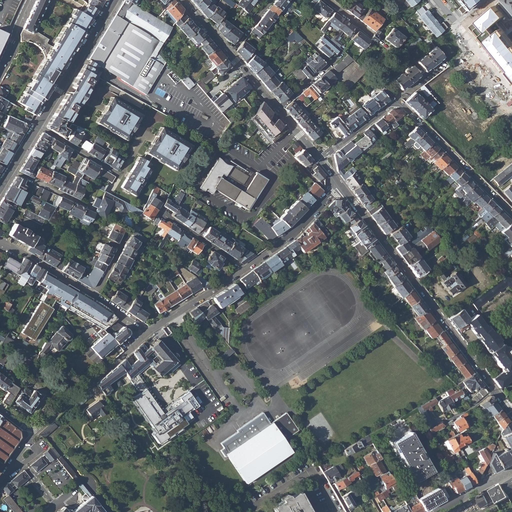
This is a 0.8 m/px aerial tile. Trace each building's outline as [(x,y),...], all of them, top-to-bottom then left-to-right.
[(24,109),(32,113),(34,114),(98,11),(87,4),(85,1),(82,0),(76,0),(75,5),(82,10),(81,13),(75,9),(72,15),(70,19),(66,24),(52,47),(46,43),(49,39),(34,30),(48,0),(36,0),(20,34),(21,42),(29,43),(36,45),(40,49),(42,51),(43,54),(45,59),(45,60),(28,87),(25,93),(22,97),(19,102),(26,106),(24,109)] [(89,0),(87,4),(98,11),(104,0),(89,0)] [(145,94),(165,62),(162,59),(157,53),(172,27),(135,6),(125,0),(123,0),(94,48),(106,55),(109,57),(112,59),(111,61),(121,80),(145,94)] [(172,0),(158,0),(162,4),(161,5),(164,10),(166,9),(172,0)] [(182,9),(174,0),(172,0),(166,9),(167,11),(166,11),(167,12),(175,21),(182,9)] [(198,0),(195,5),(201,11),(209,1),(207,0),(198,0)] [(256,0),(240,0),(237,5),(243,9),(246,12),(248,13),(254,5),(253,4),(256,0)] [(286,0),(275,0),(268,10),(276,16),(280,11),(281,13),(284,12),(286,9),(288,9),(292,4),(288,1),(286,0)] [(319,14),(324,18),(331,10),(318,0),(309,12),(305,17),(308,20),(313,15),(319,14)] [(312,0),(306,9),(309,12),(318,0),(317,0),(312,0)] [(352,0),(346,9),(361,21),(364,17),(357,11),(362,5),(355,0),(352,0)] [(465,11),(477,0),(456,0),(461,6),(465,11)] [(201,11),(207,18),(208,17),(215,7),(212,5),(212,4),(209,1),(201,11)] [(504,16),(495,5),(471,26),(488,46),(505,32),(497,22),(504,16)] [(229,6),(224,13),(221,18),(223,19),(232,7),(229,6)] [(461,14),(465,11),(461,6),(457,9),(461,14)] [(215,7),(208,17),(214,22),(216,23),(213,26),(216,29),(223,19),(221,18),(224,13),(216,7),(215,7)] [(425,11),(421,7),(416,11),(420,16),(419,17),(435,37),(446,27),(442,22),(438,25),(426,10),(425,11)] [(361,21),(374,31),(382,20),(383,20),(374,13),(375,11),(371,8),(364,17),(361,21)] [(189,17),(182,9),(175,21),(174,23),(188,38),(189,37),(191,35),(197,30),(188,19),(189,17)] [(239,14),(249,22),(253,17),(248,13),(246,12),(243,9),(239,14)] [(272,21),(272,22),(277,17),(276,16),(268,10),(264,15),(272,21)] [(174,24),(174,23),(175,21),(167,12),(165,13),(174,24)] [(337,31),(345,21),(334,13),(320,30),(323,33),(329,25),(337,31)] [(266,29),(272,21),(264,15),(254,28),(262,34),(266,29)] [(199,28),(189,17),(188,19),(197,30),(199,28)] [(216,29),(222,36),(231,25),(223,19),(216,29)] [(384,22),(382,20),(374,31),(376,32),(376,33),(379,28),(384,22)] [(268,31),(274,24),(272,22),(272,21),(266,29),(268,31)] [(330,40),(338,47),(341,44),(338,42),(336,40),(341,34),(342,32),(349,38),(356,30),(345,21),(337,31),(330,40)] [(222,36),(232,43),(241,31),(240,30),(239,31),(231,25),(222,36)] [(209,40),(199,28),(197,30),(191,35),(197,43),(199,41),(203,45),(209,40)] [(254,28),(251,32),(258,38),(262,34),(254,28)] [(370,41),(368,43),(372,46),(373,45),(374,46),(375,43),(382,34),(380,32),(381,30),(379,28),(376,33),(376,32),(370,40),(370,41)] [(384,39),(395,48),(404,37),(392,28),(384,39)] [(290,42),(297,34),(293,30),(289,35),(286,38),(290,42)] [(351,40),(363,50),(368,43),(370,41),(370,40),(369,40),(358,32),(351,40)] [(492,52),(510,38),(505,32),(488,46),(492,52)] [(330,40),(324,34),(319,39),(324,43),(319,49),(329,58),(332,54),(331,53),(333,51),(336,54),(341,49),(338,47),(330,40)] [(406,48),(409,50),(420,40),(417,37),(406,48)] [(424,40),(428,45),(432,43),(427,37),(424,40)] [(296,44),(298,47),(305,41),(302,38),(296,44)] [(511,40),(510,38),(492,52),(511,76),(511,40)] [(216,48),(209,40),(203,45),(201,46),(200,47),(207,56),(210,53),(216,48)] [(235,51),(246,64),(249,60),(247,58),(253,49),(243,42),(235,51)] [(416,61),(424,72),(443,57),(435,47),(427,53),(429,54),(425,57),(424,55),(416,61)] [(106,55),(94,48),(91,53),(87,59),(97,66),(110,73),(121,80),(111,61),(112,59),(109,57),(106,55)] [(224,58),(216,48),(210,53),(207,56),(204,58),(206,60),(208,58),(212,62),(211,64),(214,68),(224,58)] [(246,64),(254,73),(263,62),(259,59),(254,53),(249,60),(246,64)] [(313,57),(310,59),(311,61),(307,64),(314,73),(325,64),(317,55),(316,56),(314,58),(313,57)] [(347,55),(333,67),(338,73),(353,60),(352,59),(347,55)] [(228,62),(224,58),(214,68),(199,80),(204,85),(213,77),(213,76),(217,73),(219,75),(221,75),(222,74),(231,66),(228,62)] [(67,93),(53,116),(63,120),(68,122),(75,111),(74,110),(76,106),(77,107),(90,87),(89,86),(92,82),(93,83),(97,76),(94,74),(97,66),(87,59),(72,83),(74,84),(68,94),(67,93)] [(262,82),(271,75),(273,73),(278,69),(277,68),(272,72),(270,69),(272,67),(272,65),(267,59),(263,62),(254,73),(262,82)] [(380,73),(383,76),(394,65),(391,62),(380,73)] [(393,79),(401,90),(420,75),(412,64),(404,70),(405,72),(401,75),(400,73),(393,79)] [(306,76),(307,78),(312,74),(306,66),(301,70),(306,76)] [(341,85),(346,91),(357,80),(366,71),(360,66),(341,85)] [(300,81),(306,76),(301,70),(298,67),(292,72),(300,81)] [(320,77),(327,86),(336,79),(329,70),(320,77)] [(279,80),(277,82),(271,75),(262,82),(270,91),(280,82),(281,81),(279,80)] [(179,79),(188,90),(191,87),(182,77),(179,79)] [(241,77),(222,94),(228,101),(231,104),(250,88),(241,77)] [(320,77),(312,84),(319,92),(319,93),(327,86),(320,77)] [(209,90),(204,85),(199,80),(196,83),(205,94),(209,90)] [(270,91),(279,102),(290,93),(280,82),(270,91)] [(310,86),(317,94),(319,92),(312,84),(310,86)] [(427,96),(430,94),(429,93),(430,92),(424,85),(420,88),(427,96)] [(308,94),(314,100),(316,98),(319,96),(317,94),(310,86),(299,95),(302,99),(308,94)] [(371,98),(378,108),(394,95),(385,88),(376,95),(375,93),(370,97),(371,98)] [(146,103),(141,101),(122,90),(118,96),(142,109),(146,103)] [(405,102),(422,118),(431,109),(424,102),(423,104),(420,101),(421,99),(414,93),(405,102)] [(226,103),(228,101),(222,94),(216,99),(225,108),(228,106),(226,103)] [(96,122),(125,141),(141,115),(111,96),(96,122)] [(296,98),(305,108),(306,107),(302,102),(297,97),(296,98)] [(363,108),(361,110),(366,117),(378,108),(371,98),(367,101),(366,101),(364,103),(364,104),(361,106),(363,108)] [(5,114),(11,103),(7,101),(4,107),(1,105),(0,107),(3,109),(1,112),(2,112),(5,114)] [(272,113),(262,101),(241,130),(248,138),(255,130),(268,146),(286,130),(277,118),(272,123),(268,119),(272,113)] [(301,112),(299,110),(297,108),(292,102),(284,108),(293,118),(301,112)] [(350,115),(357,124),(365,117),(366,117),(361,110),(359,108),(350,115)] [(307,112),(305,113),(303,115),(302,113),(303,112),(302,110),(301,112),(293,118),(298,124),(306,118),(308,116),(310,114),(309,112),(308,113),(307,112)] [(391,110),(388,113),(388,114),(394,120),(396,122),(399,120),(397,119),(403,114),(399,110),(391,110)] [(5,114),(2,112),(0,115),(0,118),(4,121),(6,120),(8,115),(5,114)] [(336,117),(347,131),(357,124),(350,115),(344,120),(339,114),(336,117)] [(384,116),(380,119),(386,126),(389,124),(394,120),(388,114),(384,116)] [(28,124),(8,115),(6,120),(6,121),(3,128),(5,130),(13,133),(21,136),(24,132),(28,124)] [(61,123),(63,120),(53,116),(46,126),(47,128),(62,137),(67,129),(62,126),(61,123)] [(312,125),(310,123),(306,118),(298,124),(306,133),(314,126),(318,122),(322,118),(320,117),(312,125)] [(335,125),(343,135),(347,131),(336,117),(328,123),(332,128),(335,125)] [(386,127),(386,126),(380,119),(374,123),(382,133),(384,132),(382,130),(386,127)] [(67,129),(73,132),(77,126),(71,123),(67,129)] [(75,145),(81,135),(78,134),(79,132),(80,132),(82,128),(77,126),(73,132),(68,141),(75,145)] [(306,133),(312,140),(320,133),(314,126),(306,133)] [(361,133),(364,136),(369,143),(374,139),(370,133),(374,130),(373,129),(374,128),(372,126),(371,127),(370,126),(361,133)] [(145,153),(175,171),(190,145),(161,127),(145,153)] [(407,148),(414,142),(422,133),(416,127),(407,136),(409,139),(405,143),(405,146),(407,148)] [(13,133),(5,130),(1,137),(5,139),(8,135),(10,137),(13,133)] [(43,132),(32,149),(41,153),(47,156),(48,154),(43,151),(47,145),(59,152),(64,145),(43,132)] [(17,144),(21,136),(13,133),(10,137),(8,135),(5,139),(17,144)] [(409,150),(414,146),(416,143),(423,150),(431,142),(422,133),(414,142),(407,148),(407,149),(409,150)] [(364,136),(353,144),(359,152),(366,146),(368,149),(377,142),(374,139),(369,143),(364,136)] [(97,137),(92,144),(88,151),(87,152),(99,159),(105,150),(100,147),(95,144),(96,143),(101,146),(104,141),(97,137)] [(11,153),(17,144),(5,139),(1,147),(2,148),(11,153)] [(81,147),(88,151),(92,144),(85,140),(81,147)] [(293,150),(295,153),(298,151),(302,148),(296,141),(290,146),(294,149),(293,150)] [(351,141),(339,150),(347,161),(359,152),(353,144),(351,141)] [(425,160),(427,158),(437,148),(431,142),(423,150),(421,152),(419,154),(425,160)] [(419,151),(421,152),(423,150),(416,143),(414,146),(419,151)] [(71,149),(64,145),(59,152),(58,154),(66,159),(71,149)] [(104,160),(111,164),(116,155),(118,150),(110,145),(109,146),(112,148),(104,160)] [(0,161),(4,164),(11,153),(2,148),(0,152),(0,151),(0,161)] [(429,160),(430,158),(432,157),(434,160),(442,153),(437,148),(427,158),(429,160)] [(32,149),(28,156),(37,160),(40,155),(41,153),(32,149)] [(294,157),(306,169),(314,162),(303,149),(299,152),(294,157)] [(339,170),(348,163),(347,161),(339,150),(333,154),(337,171),(338,169),(339,170)] [(48,152),(48,154),(47,156),(44,161),(52,164),(54,162),(49,159),(51,153),(48,152)] [(440,169),(440,168),(449,160),(442,153),(434,160),(433,161),(432,162),(440,169)] [(123,159),(116,155),(111,164),(109,165),(116,170),(123,159)] [(34,178),(35,177),(35,175),(31,173),(29,172),(34,165),(37,160),(28,156),(19,171),(34,178)] [(80,164),(77,170),(74,175),(80,178),(82,175),(83,173),(92,178),(99,166),(84,157),(80,164)] [(138,157),(135,161),(147,168),(150,164),(138,157)] [(215,189),(247,209),(266,179),(257,173),(256,175),(247,169),(244,174),(234,167),(234,168),(226,164),(218,158),(207,175),(214,179),(210,186),(213,188),(215,189)] [(447,175),(456,167),(449,160),(440,168),(447,175)] [(72,167),(77,170),(80,164),(75,161),(72,167)] [(147,169),(147,168),(135,161),(135,162),(136,163),(129,174),(128,173),(125,177),(126,178),(121,187),(124,189),(122,191),(128,194),(128,192),(136,196),(139,191),(138,191),(142,185),(141,185),(143,181),(144,182),(147,176),(148,176),(151,172),(147,169)] [(324,174),(314,162),(306,169),(323,186),(324,174)] [(511,162),(492,178),(498,185),(511,174),(511,162)] [(35,177),(47,183),(53,171),(54,168),(56,166),(52,164),(48,171),(40,166),(35,175),(35,177)] [(66,171),(67,171),(74,175),(77,170),(72,167),(69,166),(66,171)] [(447,175),(453,180),(461,172),(456,167),(447,175)] [(107,180),(108,181),(112,183),(115,176),(102,168),(98,175),(107,181),(107,180)] [(52,185),(59,188),(64,176),(53,171),(47,183),(52,185)] [(58,190),(71,196),(77,184),(80,178),(74,175),(67,171),(64,176),(59,188),(58,190)] [(344,180),(352,191),(353,190),(361,184),(363,182),(355,172),(349,176),(344,180)] [(453,180),(458,186),(467,177),(463,174),(461,172),(453,180)] [(207,175),(199,188),(204,191),(206,188),(208,189),(207,191),(212,194),(215,189),(213,188),(210,186),(214,179),(207,175)] [(16,176),(11,185),(22,191),(25,185),(22,184),(25,180),(16,176)] [(474,184),(467,177),(458,186),(455,189),(452,191),(459,198),(461,196),(463,194),(465,193),(467,190),(474,184)] [(79,199),(84,188),(83,187),(86,181),(85,181),(80,178),(77,184),(71,196),(79,199)] [(314,183),(309,188),(310,189),(306,193),(314,200),(322,191),(314,183)] [(354,193),(357,198),(366,192),(361,184),(353,190),(355,193),(354,193)] [(463,194),(461,196),(464,199),(462,201),(466,205),(470,201),(481,191),(474,184),(467,190),(465,193),(463,194)] [(11,185),(3,198),(16,204),(18,205),(24,195),(26,192),(22,191),(11,185)] [(503,191),(511,202),(511,188),(510,186),(503,191)] [(357,198),(367,211),(374,206),(370,201),(372,199),(369,196),(376,190),(374,187),(366,192),(357,198)] [(41,195),(39,199),(41,200),(45,202),(50,192),(43,189),(41,195)] [(166,207),(174,212),(177,206),(185,192),(181,189),(173,202),(167,199),(163,206),(166,208),(166,207)] [(296,200),(297,202),(305,209),(314,200),(306,193),(305,192),(304,191),(302,189),(293,198),(296,200)] [(101,200),(98,207),(98,208),(95,213),(95,214),(99,216),(102,217),(103,218),(109,206),(113,204),(118,207),(121,213),(128,210),(139,216),(141,213),(142,211),(106,192),(105,191),(101,200)] [(474,202),(480,207),(488,199),(481,191),(470,201),(473,204),(474,202)] [(146,203),(148,204),(153,197),(155,199),(157,196),(152,193),(146,203)] [(39,199),(30,195),(29,197),(28,200),(38,205),(41,200),(39,199)] [(57,206),(68,211),(72,202),(61,197),(58,204),(57,206)] [(95,197),(91,205),(98,208),(98,207),(101,200),(95,197)] [(161,203),(155,199),(153,197),(148,204),(157,210),(161,203)] [(0,221),(4,224),(16,204),(3,198),(0,202),(0,221)] [(484,213),(492,205),(493,203),(488,199),(480,207),(476,211),(476,212),(478,214),(479,213),(481,215),(484,213)] [(279,218),(280,219),(288,227),(305,209),(297,202),(296,200),(291,206),(290,205),(284,212),(285,212),(279,218)] [(332,210),(337,215),(346,209),(342,203),(342,201),(333,200),(327,207),(330,212),(332,210)] [(46,202),(39,216),(45,220),(49,222),(52,216),(56,207),(46,202)] [(80,219),(81,218),(85,209),(73,203),(69,213),(80,219)] [(145,208),(141,213),(151,219),(157,210),(148,204),(146,208),(145,208)] [(367,211),(377,225),(388,217),(378,204),(374,206),(367,211)] [(481,215),(486,220),(499,209),(495,205),(494,207),(492,205),(484,213),(481,215)] [(172,216),(182,222),(188,213),(177,206),(174,212),(172,214),(172,216)] [(337,215),(342,222),(347,219),(352,215),(351,215),(346,208),(346,209),(337,215)] [(95,213),(85,209),(81,218),(90,222),(92,219),(95,214),(95,213)] [(182,222),(187,226),(194,216),(196,213),(191,209),(188,213),(182,222)] [(499,209),(486,220),(484,222),(489,229),(494,225),(495,224),(497,222),(501,219),(505,215),(499,209)] [(39,216),(26,210),(24,214),(22,215),(42,226),(45,220),(39,216)] [(345,226),(347,228),(348,227),(358,220),(353,214),(351,215),(352,215),(347,219),(349,222),(345,226)] [(503,228),(506,225),(511,221),(505,215),(501,219),(497,222),(495,224),(494,225),(499,231),(503,228)] [(187,226),(201,235),(204,231),(207,226),(204,224),(205,223),(198,218),(198,219),(194,216),(187,226)] [(394,226),(388,217),(377,225),(384,233),(394,226)] [(261,218),(257,221),(254,225),(269,241),(276,235),(270,227),(261,218)] [(280,219),(270,227),(276,235),(287,227),(288,227),(280,219)] [(312,223),(323,237),(327,234),(316,219),(312,223)] [(349,232),(352,236),(354,235),(363,228),(358,220),(348,227),(350,229),(351,230),(349,232)] [(161,235),(164,237),(167,233),(172,224),(168,222),(167,222),(165,224),(160,221),(157,225),(162,229),(162,230),(164,231),(161,235)] [(390,234),(398,245),(405,240),(409,237),(403,229),(410,224),(408,221),(390,234)] [(511,222),(511,221),(506,225),(503,228),(499,231),(505,236),(503,239),(511,247),(511,248),(511,222)] [(299,248),(303,252),(320,240),(322,243),(326,240),(323,237),(312,223),(304,231),(307,233),(308,234),(307,236),(305,237),(303,236),(302,235),(302,233),(297,239),(294,240),(299,248)] [(400,255),(407,265),(418,257),(417,257),(443,237),(441,234),(439,232),(431,230),(431,229),(430,228),(426,223),(409,237),(405,240),(410,247),(400,255)] [(8,235),(29,247),(33,240),(35,236),(28,232),(28,231),(22,228),(22,229),(14,224),(8,235)] [(114,224),(111,229),(121,235),(124,230),(114,224)] [(182,231),(172,224),(167,233),(169,234),(176,239),(182,231)] [(107,237),(110,239),(117,243),(121,235),(111,229),(103,225),(101,228),(110,232),(107,237)] [(201,235),(211,242),(216,234),(218,232),(210,227),(206,233),(204,231),(201,235)] [(353,237),(357,242),(358,242),(368,234),(363,228),(354,235),(355,236),(353,237)] [(146,239),(136,232),(133,230),(131,233),(132,234),(134,235),(132,237),(131,236),(125,244),(134,250),(136,252),(140,254),(143,250),(142,250),(143,248),(140,246),(139,247),(137,245),(140,240),(144,243),(146,239)] [(177,241),(190,250),(197,241),(184,232),(178,240),(177,241)] [(160,249),(169,234),(167,233),(164,237),(158,247),(160,249)] [(467,239),(471,244),(478,238),(474,233),(467,239)] [(211,242),(218,247),(224,239),(216,234),(211,242)] [(375,258),(382,253),(368,234),(358,242),(357,242),(353,246),(360,255),(366,250),(364,249),(366,247),(370,252),(368,253),(373,260),(375,259),(375,258)] [(478,239),(484,245),(487,242),(482,236),(478,239)] [(98,252),(100,253),(110,258),(117,243),(110,239),(107,246),(103,244),(98,252)] [(218,247),(226,252),(231,244),(224,239),(218,247)] [(43,246),(33,240),(29,247),(26,251),(32,254),(33,252),(38,255),(43,246)] [(284,248),(290,256),(293,254),(292,253),(299,248),(294,240),(284,248)] [(394,247),(400,255),(410,247),(405,240),(398,245),(394,247)] [(203,245),(197,241),(190,250),(189,252),(191,253),(192,251),(197,254),(203,245)] [(233,242),(231,244),(226,252),(235,258),(242,248),(233,242)] [(457,246),(456,245),(454,242),(451,244),(453,246),(442,256),(444,258),(457,246)] [(132,259),(136,252),(134,250),(125,244),(121,253),(132,259)] [(38,258),(53,267),(60,255),(45,246),(38,258)] [(510,255),(511,252),(511,248),(511,247),(501,255),(505,259),(510,255)] [(274,255),(280,264),(290,256),(284,248),(274,255)] [(207,263),(218,270),(222,264),(221,264),(224,259),(214,252),(207,263)] [(100,253),(97,260),(106,264),(110,258),(100,253)] [(129,267),(132,259),(121,253),(116,263),(128,268),(131,270),(132,268),(129,267)] [(375,259),(383,270),(391,264),(382,253),(375,258),(375,259)] [(241,262),(244,264),(249,260),(240,254),(236,259),(241,262)] [(263,262),(271,272),(281,265),(280,264),(274,255),(263,262)] [(428,269),(430,271),(443,259),(441,256),(428,269)] [(407,265),(417,277),(423,272),(425,275),(429,271),(427,269),(418,257),(407,265)] [(10,269),(21,276),(17,282),(22,285),(25,281),(28,275),(24,272),(31,262),(24,258),(20,264),(8,258),(3,267),(5,268),(9,270),(10,269)] [(69,259),(66,263),(61,271),(75,279),(90,288),(94,286),(103,271),(94,267),(89,276),(87,275),(86,278),(79,274),(83,268),(69,259)] [(93,266),(94,267),(103,271),(106,264),(97,260),(93,266)] [(188,268),(194,273),(200,264),(193,260),(188,268)] [(57,268),(61,271),(66,263),(61,261),(57,268)] [(258,280),(259,281),(263,278),(271,272),(263,262),(251,271),(258,280)] [(120,285),(128,268),(116,263),(108,278),(120,285)] [(383,271),(387,277),(395,270),(391,264),(383,270),(383,271)] [(34,279),(39,282),(45,273),(46,271),(35,265),(28,275),(25,281),(31,284),(34,279)] [(387,277),(393,285),(401,278),(395,270),(387,277)] [(239,279),(246,289),(258,280),(251,271),(239,279)] [(380,276),(383,279),(387,277),(383,271),(378,274),(380,276)] [(419,280),(425,275),(423,272),(417,277),(419,280)] [(440,282),(443,287),(445,285),(448,288),(445,290),(449,295),(463,284),(454,272),(447,277),(444,273),(439,276),(442,280),(440,282)] [(45,273),(39,282),(35,288),(95,324),(91,326),(98,333),(101,337),(103,339),(108,334),(105,330),(107,328),(108,327),(115,321),(118,318),(113,314),(78,293),(45,273)] [(0,276),(0,279),(2,281),(5,283),(8,285),(10,281),(0,275),(0,276)] [(158,281),(155,284),(159,289),(164,286),(168,292),(163,295),(165,298),(177,291),(165,276),(158,281)] [(472,303),(477,310),(479,308),(478,307),(487,300),(488,301),(491,299),(490,298),(499,291),(500,292),(503,290),(502,289),(507,285),(511,287),(511,278),(507,276),(503,280),(501,278),(470,301),(472,304),(472,303)] [(186,284),(186,285),(192,294),(203,288),(199,282),(196,278),(186,284)] [(203,288),(204,291),(209,288),(213,286),(202,278),(199,282),(203,288)] [(393,286),(401,297),(402,296),(410,289),(401,278),(393,285),(393,286)] [(146,282),(133,301),(126,311),(141,321),(146,315),(137,308),(141,302),(141,301),(143,298),(140,296),(145,289),(144,289),(145,287),(147,288),(149,284),(146,282)] [(212,297),(219,308),(240,293),(233,283),(223,290),(212,297)] [(186,285),(177,291),(182,301),(192,294),(186,285)] [(402,296),(409,305),(417,299),(410,289),(402,296)] [(110,300),(126,311),(133,301),(117,290),(110,300)] [(177,291),(165,298),(171,307),(182,301),(177,291)] [(160,314),(171,307),(165,298),(154,305),(160,314)] [(409,305),(417,315),(425,309),(417,299),(409,305)] [(206,300),(198,308),(202,312),(210,304),(206,300)] [(54,308),(42,301),(22,332),(35,340),(54,308)] [(234,310),(238,315),(250,307),(246,301),(234,310)] [(380,305),(385,311),(388,309),(383,303),(380,305)] [(204,316),(215,329),(220,324),(213,315),(217,312),(211,305),(206,309),(201,313),(204,316)] [(187,313),(195,324),(204,316),(201,313),(195,308),(188,312),(187,313)] [(413,318),(422,329),(422,328),(433,320),(425,309),(417,315),(413,318)] [(447,318),(455,329),(468,319),(461,309),(447,318)] [(499,339),(492,329),(490,330),(486,324),(484,326),(475,313),(468,319),(455,329),(459,333),(469,326),(471,327),(470,328),(502,371),(492,379),(499,387),(511,377),(511,366),(511,365),(511,364),(511,342),(511,343),(511,344),(511,345),(506,350),(503,345),(502,346),(498,340),(499,339)] [(422,328),(430,339),(434,336),(441,331),(433,320),(422,328)] [(128,330),(115,321),(108,327),(109,328),(112,327),(116,332),(111,337),(117,343),(128,334),(128,330)] [(46,342),(43,348),(40,352),(44,354),(49,349),(52,348),(53,347),(54,348),(51,352),(51,354),(53,356),(70,337),(70,334),(61,326),(48,342),(47,341),(46,342)] [(439,339),(443,345),(448,341),(441,331),(434,336),(437,340),(439,339)] [(110,335),(108,334),(103,339),(101,337),(90,347),(94,352),(99,358),(117,343),(111,337),(110,335)] [(20,345),(16,342),(6,336),(5,339),(2,343),(16,351),(20,345)] [(151,351),(159,360),(154,364),(151,367),(152,369),(158,375),(157,376),(158,377),(159,377),(160,376),(159,376),(163,372),(164,373),(165,372),(164,372),(165,371),(167,372),(168,371),(170,373),(179,365),(176,361),(177,360),(176,360),(175,360),(175,359),(177,357),(175,355),(174,354),(173,353),(172,352),(171,353),(170,352),(169,353),(166,349),(166,348),(165,347),(165,348),(161,344),(162,343),(161,342),(161,343),(159,341),(159,340),(159,339),(158,340),(157,339),(156,340),(151,345),(149,346),(148,347),(151,351)] [(443,351),(447,357),(448,357),(456,351),(448,341),(443,345),(435,350),(438,354),(443,351)] [(143,357),(151,351),(148,347),(147,348),(142,343),(132,352),(138,360),(130,366),(124,359),(103,378),(96,384),(105,396),(112,391),(108,385),(124,373),(129,379),(145,365),(147,368),(150,366),(151,367),(154,364),(150,360),(147,362),(143,357)] [(34,362),(37,358),(38,356),(23,347),(19,353),(34,362)] [(103,362),(99,358),(94,352),(90,347),(84,352),(94,363),(95,362),(103,370),(107,366),(103,362)] [(221,356),(224,359),(233,351),(231,348),(221,356)] [(448,357),(456,367),(464,361),(456,351),(448,357)] [(3,352),(0,356),(0,362),(3,364),(9,355),(3,352)] [(63,368),(44,354),(40,352),(38,356),(37,358),(57,371),(59,371),(60,371),(63,368)] [(456,367),(465,378),(472,373),(464,361),(456,367)] [(436,366),(446,375),(449,373),(439,364),(436,366)] [(89,376),(92,379),(98,374),(95,371),(89,376)] [(0,387),(4,391),(4,390),(8,392),(2,402),(7,406),(18,388),(10,382),(10,381),(0,373),(0,387)] [(463,386),(467,392),(472,388),(474,391),(482,385),(472,373),(465,378),(456,385),(459,389),(463,386)] [(22,383),(27,386),(30,386),(32,383),(30,381),(25,378),(22,383)] [(14,401),(28,413),(33,407),(34,408),(35,408),(37,405),(36,403),(41,396),(34,390),(31,394),(24,389),(23,389),(21,388),(17,394),(19,395),(14,401)] [(447,396),(451,402),(461,396),(463,399),(467,397),(466,396),(463,392),(461,393),(459,390),(456,391),(456,390),(452,391),(451,388),(445,391),(447,396)] [(470,400),(473,404),(487,392),(484,388),(470,400)] [(80,398),(84,402),(92,396),(88,391),(80,398)] [(485,405),(493,400),(489,395),(479,404),(482,408),(484,406),(485,405)] [(437,403),(442,411),(453,405),(451,402),(447,396),(436,401),(437,403)] [(73,404),(76,407),(79,405),(80,406),(84,402),(80,398),(73,404)] [(416,408),(428,429),(439,423),(436,418),(431,421),(425,410),(437,403),(436,401),(434,398),(416,408)] [(159,422),(162,426),(183,412),(180,408),(177,410),(174,404),(171,399),(154,411),(157,416),(158,416),(161,419),(158,420),(159,422)] [(489,411),(492,415),(500,409),(493,400),(485,405),(489,411)] [(86,410),(92,418),(98,414),(100,417),(107,412),(98,401),(86,410)] [(492,415),(496,421),(504,415),(500,409),(492,415)] [(283,440),(297,430),(285,412),(270,423),(263,412),(236,430),(237,431),(220,443),(226,453),(225,453),(245,483),(291,451),(283,440)] [(453,423),(457,431),(466,426),(463,421),(466,420),(464,416),(463,414),(460,416),(460,417),(452,422),(453,423)] [(496,421),(502,428),(508,421),(507,420),(504,415),(496,421)] [(0,464),(3,461),(20,437),(19,431),(2,419),(0,421),(0,464)] [(44,439),(58,427),(53,421),(37,435),(44,439)] [(428,429),(430,433),(444,425),(442,421),(439,423),(428,429)] [(494,456),(500,468),(511,461),(511,428),(508,421),(502,428),(499,434),(507,448),(505,450),(504,448),(501,450),(502,451),(494,456)] [(154,426),(158,431),(163,428),(162,426),(159,422),(154,426)] [(392,442),(417,487),(435,477),(426,462),(430,459),(427,453),(423,455),(410,432),(392,442)] [(451,438),(456,447),(467,441),(465,436),(462,437),(461,436),(460,437),(458,434),(454,435),(451,437),(451,438)] [(345,453),(346,455),(357,448),(358,451),(364,447),(361,443),(369,439),(367,435),(343,449),(345,453)] [(456,447),(451,438),(442,443),(444,447),(445,446),(446,448),(449,449),(450,448),(452,453),(457,450),(456,447)] [(476,473),(480,475),(481,473),(487,462),(491,451),(494,445),(491,443),(480,450),(477,451),(482,460),(476,473)] [(59,461),(71,477),(75,475),(61,456),(60,457),(52,447),(51,447),(52,448),(43,453),(50,461),(56,457),(59,461)] [(143,451),(151,463),(154,461),(146,449),(143,451)] [(362,457),(367,465),(368,465),(378,460),(380,458),(375,449),(362,457)] [(491,451),(487,462),(492,473),(500,468),(494,456),(491,451)] [(442,455),(446,462),(452,459),(453,459),(451,456),(448,457),(446,453),(442,455)] [(30,465),(36,472),(46,464),(41,457),(30,465)] [(368,465),(374,476),(383,471),(384,470),(378,460),(368,465)] [(460,471),(468,486),(475,482),(465,463),(462,464),(465,468),(460,471)] [(322,472),(328,483),(338,476),(337,475),(343,471),(339,464),(334,467),(336,470),(335,471),(332,466),(322,472)] [(455,477),(462,489),(468,486),(460,471),(459,469),(452,473),(453,474),(455,477)] [(11,480),(17,488),(27,479),(25,477),(27,475),(24,470),(11,480)] [(333,484),(336,489),(348,482),(352,480),(358,477),(355,471),(333,484)] [(379,477),(384,487),(393,482),(388,472),(384,474),(379,477)] [(452,486),(455,493),(462,489),(455,477),(452,479),(446,482),(449,487),(452,486)] [(511,478),(503,484),(508,493),(511,492),(511,493),(511,478)] [(437,488),(443,499),(448,497),(445,492),(443,493),(438,482),(434,484),(437,488)] [(1,488),(8,495),(13,491),(7,483),(1,488)] [(103,511),(81,484),(78,486),(86,496),(83,498),(83,499),(84,501),(71,511),(69,509),(66,511),(64,508),(63,507),(56,511),(22,511),(8,495),(3,499),(14,511),(103,511)] [(508,493),(503,484),(490,490),(495,500),(497,504),(510,497),(508,493)] [(417,499),(423,510),(443,499),(437,488),(417,499)] [(341,497),(347,508),(353,504),(349,499),(349,498),(355,494),(352,490),(346,493),(341,497)] [(272,506),(275,511),(307,511),(296,493),(288,497),(287,496),(280,500),(281,501),(272,506)] [(405,504),(409,511),(420,511),(423,510),(417,499),(414,494),(403,500),(405,504)] [(488,504),(487,502),(483,495),(475,499),(481,508),(484,506),(488,504)]
